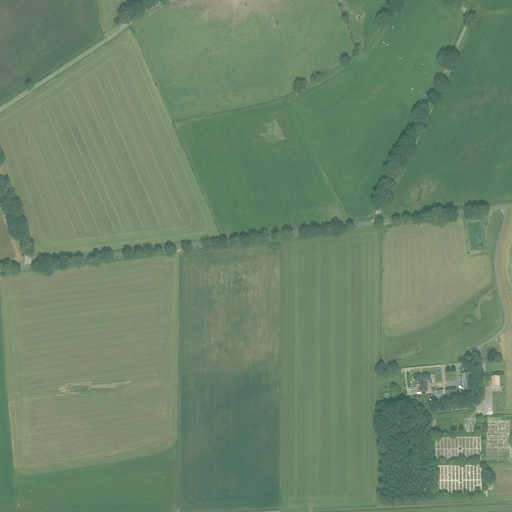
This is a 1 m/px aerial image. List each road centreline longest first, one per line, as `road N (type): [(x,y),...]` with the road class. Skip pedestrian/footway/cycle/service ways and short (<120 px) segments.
road 1 (unclassified): [(0,270),(505,206)]
road 2 (unclassified): [(481,345),(505,324),(495,267),(505,206)]
